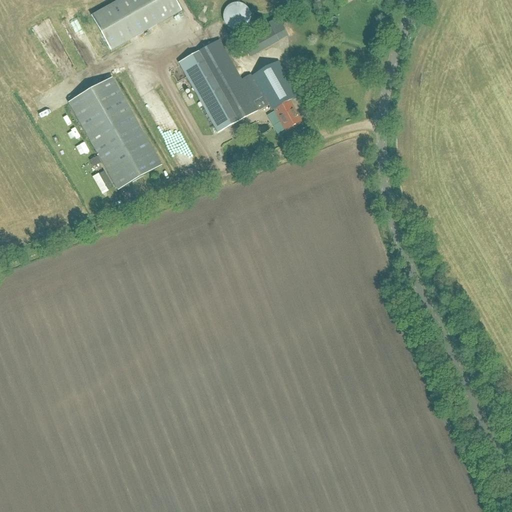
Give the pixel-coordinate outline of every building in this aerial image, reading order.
[(111,52),(181,12),(173,0),(122,0),(91,17),(111,52)] [(224,12),(223,17),(223,21),(224,25),(226,28),(229,30),(233,32),(238,32),(243,31),(247,28),(249,24),(250,20),(250,16),(248,11),(245,7),(240,5),(235,4),(230,6),(227,9),(224,12)] [(243,44),(250,59),(288,37),(278,19),(269,24),(271,29),(243,44)] [(172,27),(176,34),(185,29),(181,22),(172,27)] [(219,41),(190,58),(179,64),(218,134),(268,106),(271,112),(274,111),(285,132),(301,123),(289,102),(298,97),(278,62),(242,83),(219,41)] [(161,167),(112,79),(68,104),(118,191),(161,167)] [(161,122),(166,134),(175,130),(170,118),(161,122)]
